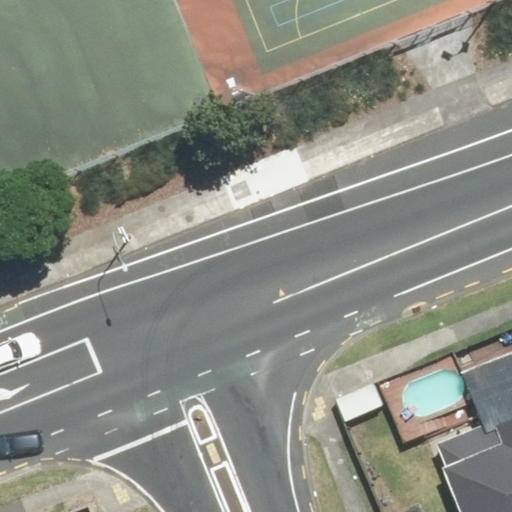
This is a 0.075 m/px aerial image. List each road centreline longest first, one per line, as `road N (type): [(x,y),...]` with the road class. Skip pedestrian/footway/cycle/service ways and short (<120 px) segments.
road 1 (secondary): [(511,196),(186,328)]
road 2 (secondary): [(186,328),(0,401)]
road 3 (tertiary): [(256,511),(186,328)]
